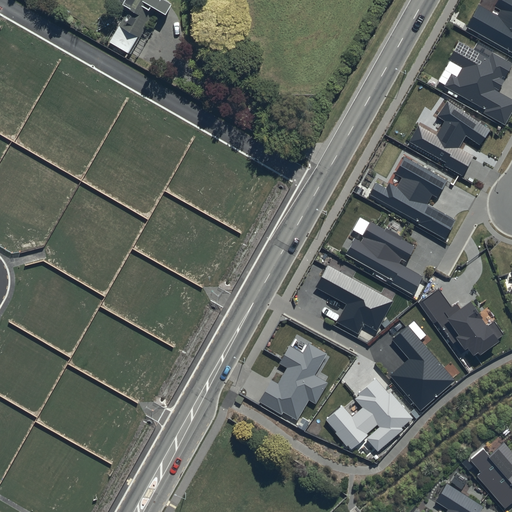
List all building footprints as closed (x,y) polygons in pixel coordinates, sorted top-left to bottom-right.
[(131,57),(134,51),(148,28),(155,15),(166,21),(172,11),(162,6),(165,0),(116,0),(114,5),(128,13),(110,45),(131,57)] [(511,0),(497,0),(494,7),(501,11),(498,15),(480,5),(467,26),(511,51),(511,0)] [(445,83),(505,117),(511,105),(511,94),(496,85),(511,61),(491,50),(488,55),(457,36),(446,55),(457,61),(445,83)] [(409,141),(463,171),(474,155),(457,143),(463,131),(479,143),(488,130),(446,98),(436,110),(445,117),(438,133),(418,125),(409,141)] [(365,192),(447,238),(460,214),(438,202),(453,175),(402,146),(390,166),(400,172),(394,182),(376,172),(365,192)] [(385,231),(370,222),(360,240),(355,237),(346,254),(393,280),(392,283),(413,295),(423,277),(399,264),(402,260),(407,263),(415,246),(402,239),(403,238),(386,228),(385,231)] [(392,297),(326,261),(315,282),(345,299),(335,317),(358,330),(362,318),(376,326),(392,297)] [(438,283),(420,298),(466,356),(499,330),(469,291),(454,303),(438,283)] [(451,372),(405,322),(391,335),(409,356),(390,373),(417,403),(451,372)] [(270,376),(259,395),(297,416),(308,396),(314,400),(326,378),(312,370),(324,348),(308,339),(302,349),(290,343),(281,359),(288,362),(278,380),(270,376)] [(0,390),(1,391),(0,393),(0,404),(3,406),(7,398),(10,400),(20,382),(0,371),(0,390)] [(352,418),(341,407),(325,422),(351,450),(365,438),(377,452),(403,429),(402,428),(413,418),(391,393),(389,394),(376,379),(355,398),(364,408),(352,418)] [(483,448),(470,459),(482,473),(478,476),(505,508),(511,502),(511,450),(505,442),(489,455),(483,448)] [(260,511),(276,498),(259,478),(248,487),(244,483),(225,499),(226,500),(212,511),(260,511)] [(480,511),(484,507),(447,483),(435,501),(448,509),(446,511),(427,511),(426,511),(425,511),(480,511)] [(320,511),(325,507),(301,486),(285,504),(294,511),(313,511),(314,511),(315,511),(320,511)]
